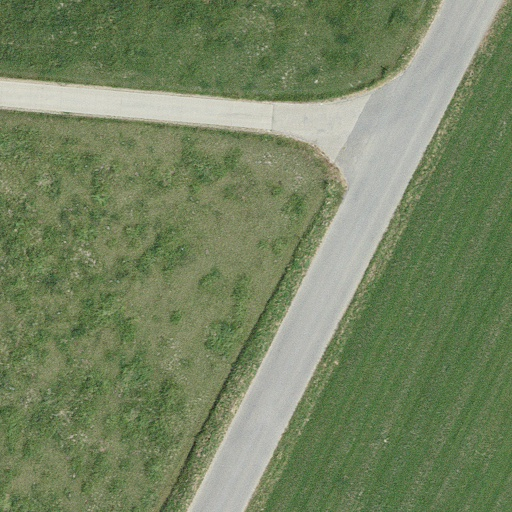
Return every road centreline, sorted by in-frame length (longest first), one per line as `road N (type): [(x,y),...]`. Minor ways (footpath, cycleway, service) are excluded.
road 1 (tertiary): [(215,511),(468,0)]
road 2 (track): [(0,89),(407,123)]
